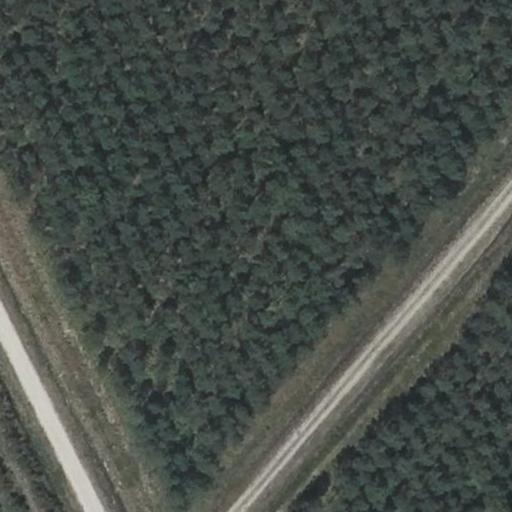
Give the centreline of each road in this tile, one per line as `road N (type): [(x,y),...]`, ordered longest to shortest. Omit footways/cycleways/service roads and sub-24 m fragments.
road 1 (track): [(511,190),(238,511)]
road 2 (track): [(0,316),(96,511)]
